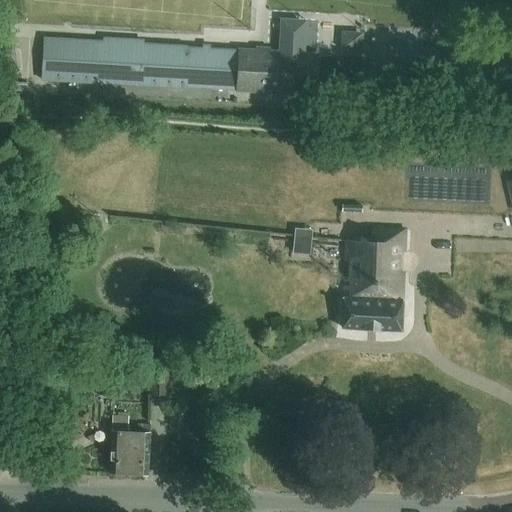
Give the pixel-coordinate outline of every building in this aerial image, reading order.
[(311,45),(341,43),(340,16),(310,17),(311,45)] [(345,35),(344,46),(358,46),(359,36),(345,35)] [(316,54),(238,49),(238,50),(186,47),(186,46),(44,37),(41,79),(184,88),(184,87),(235,90),(235,91),(313,96),(316,54)] [(362,207),(341,206),(341,216),(361,217),(362,207)] [(401,300),(403,271),(400,271),(401,253),(403,253),(404,230),(371,229),(370,242),(345,241),(345,261),(348,261),(347,277),(344,276),(343,298),(342,298),(341,328),(401,331),(402,301),(401,300)] [(133,375),(134,368),(98,366),(98,373),(84,372),(83,394),(115,395),(116,375),(133,375)] [(134,368),(133,375),(150,376),(149,395),(167,396),(168,369),(134,368)] [(137,423),(136,432),(128,432),(128,412),(117,412),(117,416),(112,415),(111,431),(109,472),(148,474),(150,424),(137,423)]
